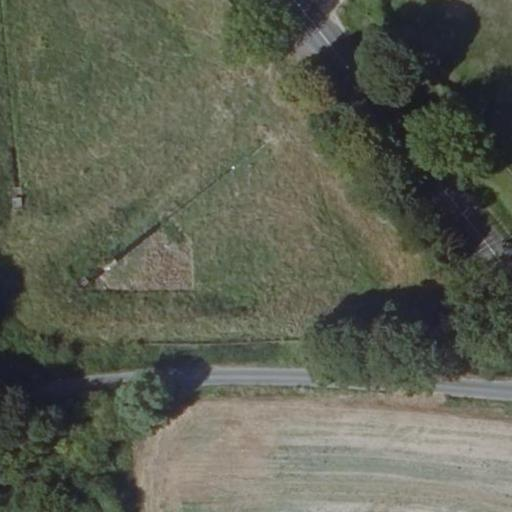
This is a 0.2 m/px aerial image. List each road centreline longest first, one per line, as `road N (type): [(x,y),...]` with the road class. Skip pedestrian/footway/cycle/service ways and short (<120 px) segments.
road 1 (unclassified): [(0,394),(256,379),(511,391)]
road 2 (secondary): [(511,276),(293,0)]
